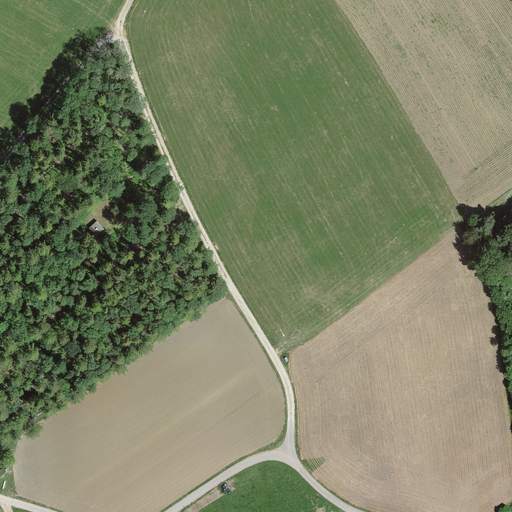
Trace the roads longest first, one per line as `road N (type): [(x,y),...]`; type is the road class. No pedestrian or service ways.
road 1 (track): [(297,466),(284,380),(179,196),(116,29)]
road 2 (track): [(0,164),(132,0)]
road 3 (track): [(170,511),(258,459),(280,457)]
